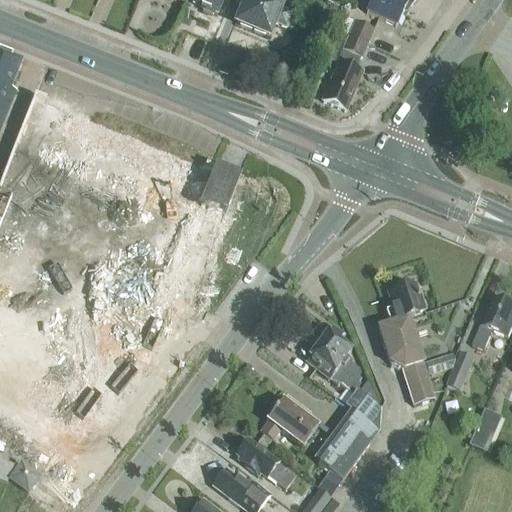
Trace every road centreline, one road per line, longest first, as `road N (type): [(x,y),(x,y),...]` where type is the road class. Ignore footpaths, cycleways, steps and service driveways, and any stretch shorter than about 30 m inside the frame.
road 1 (tertiary): [(108,511),(374,171)]
road 2 (secondary): [(374,171),(0,20)]
road 3 (tertiary): [(374,171),(490,0)]
road 4 (secondary): [(511,225),(374,171)]
